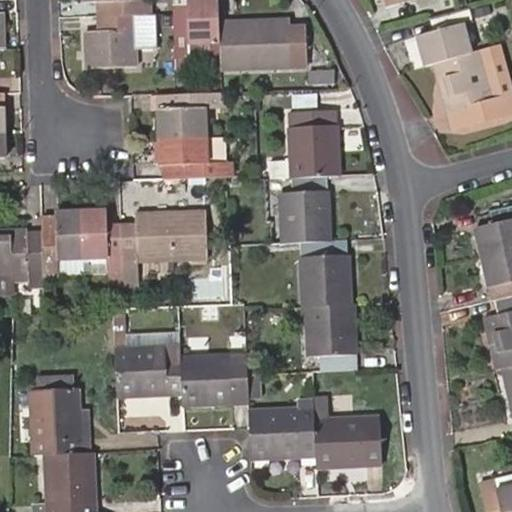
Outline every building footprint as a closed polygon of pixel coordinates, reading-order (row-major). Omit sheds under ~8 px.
[(82,0),(83,1),(100,0),(100,14),(150,13),(149,0),(82,0)] [(190,42),(218,41),(218,20),(216,0),(171,0),(174,62),(190,61),(190,42)] [(433,60),(469,50),(461,22),(471,19),(467,3),(457,6),(429,13),(433,29),(417,34),(425,63),(433,60)] [(150,13),(100,14),(101,30),(85,30),(85,66),(134,64),(134,28),(150,27),(150,13)] [(218,20),(218,41),(219,67),(305,64),(304,31),(290,32),(288,19),(218,20)] [(469,50),(433,60),(453,125),(511,109),(511,96),(494,100),(480,47),(469,50)] [(307,71),(307,81),(331,81),(331,71),(307,71)] [(157,136),(204,134),(203,106),(223,106),(223,92),(220,92),(175,93),(156,94),(157,136)] [(288,176),(324,175),(336,174),(333,109),(285,110),(288,176)] [(204,134),(157,136),(159,163),(176,162),(177,176),(229,173),(229,160),(205,161),(204,134)] [(159,177),(177,176),(176,162),(159,163),(159,177)] [(324,175),(288,176),(277,177),(278,195),(261,196),(263,243),(298,241),(329,239),(327,190),(326,190),(324,175)] [(223,178),(211,177),(210,190),(222,191),(223,178)] [(481,255),(511,248),(511,202),(489,208),(492,220),(474,225),(481,255)] [(104,207),(78,208),(81,257),(81,270),(105,269),(106,290),(123,290),(119,221),(105,221),(104,207)] [(78,208),(54,210),(55,228),(40,228),(41,241),(42,274),(57,273),(56,258),(81,257),(78,208)] [(135,220),(119,221),(123,290),(123,291),(137,291),(136,260),(205,255),(204,208),(135,211),(135,220)] [(55,228),(54,210),(40,210),(40,228),(55,228)] [(0,275),(42,274),(41,241),(27,241),(26,227),(0,228),(0,275)] [(329,239),(298,241),(301,305),(303,305),(349,303),(346,254),(345,254),(344,239),(329,239)] [(511,248),(481,255),(488,284),(503,280),(506,293),(511,291),(511,248)] [(511,291),(506,293),(494,296),(497,312),(482,316),(494,367),(501,365),(511,362),(511,291)] [(352,303),(349,303),(303,305),(306,354),(319,354),(320,368),(353,366),(352,352),(354,352),(352,303)] [(181,391),(179,357),(164,357),(163,344),(125,345),(123,307),(110,307),(115,395),(181,391)] [(179,357),(181,391),(181,403),(246,400),(246,389),(246,372),(244,347),(228,347),(228,355),(179,357)] [(511,362),(501,365),(511,410),(511,362)] [(258,372),(246,372),(246,389),(258,389),(258,372)] [(35,378),(35,389),(71,388),(71,377),(35,378)] [(44,453),(79,451),(78,437),(80,437),(78,388),(71,388),(35,389),(29,390),(31,439),(43,438),(44,453)] [(247,407),(249,457),(314,454),(311,397),(295,397),(295,406),(247,407)] [(312,418),(314,454),(315,466),(380,463),(378,415),(312,418)] [(44,453),(43,438),(31,439),(32,453),(44,453)] [(106,449),(93,450),(94,467),(107,467),(106,449)] [(79,451),(44,453),(46,504),(58,504),(58,511),(93,511),(93,503),(95,502),(94,467),(93,450),(79,451)] [(495,487),(511,483),(511,471),(493,476),(495,487)] [(511,511),(511,483),(495,487),(493,476),(479,479),(486,511),(511,511)]
